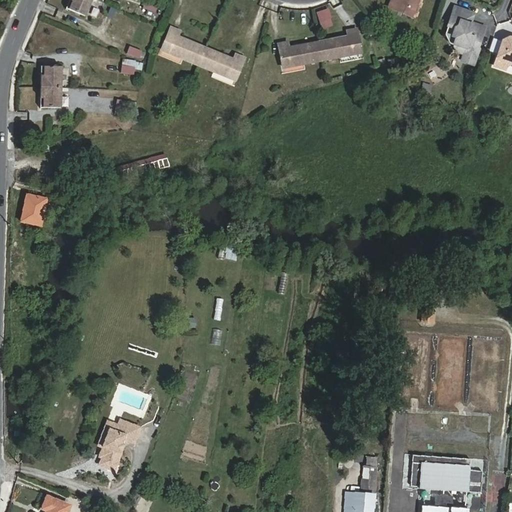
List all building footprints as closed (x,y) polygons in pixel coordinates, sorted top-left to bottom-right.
[(91,0),(70,0),(73,1),(69,9),(85,16),(91,0)] [(421,0),(402,0),(401,2),(396,0),(395,0),(392,9),(409,16),(412,10),(417,12),(421,0)] [(477,14),(458,8),(452,27),(458,29),(456,37),(459,38),(457,45),(461,52),(480,59),(482,50),(482,48),(488,28),(477,24),(475,20),(477,14)] [(200,64),(207,48),(178,36),(180,30),(172,27),(164,44),(172,47),(170,51),(200,64)] [(458,29),(452,27),(449,35),(454,44),(457,45),(459,38),(456,37),(458,29)] [(319,43),(323,61),(353,55),(352,48),(360,47),(357,29),(347,30),(348,37),(319,43)] [(511,37),(504,41),(495,65),(506,69),(507,66),(511,63),(511,37)] [(292,67),(323,61),(319,43),(290,48),(288,42),(279,44),(282,62),(290,60),(292,67)] [(126,53),(138,58),(141,50),(128,45),(126,53)] [(352,48),(353,55),(361,53),(360,47),(352,48)] [(234,60),(207,48),(200,64),(228,76),(230,71),(237,74),(244,57),(236,54),(234,60)] [(120,74),(134,75),(134,67),(121,66),(120,74)] [(41,75),(41,87),(60,88),(61,67),(45,67),(44,75),(41,75)] [(60,88),(41,87),(41,98),(44,98),(44,108),(60,108),(60,88)] [(115,108),(129,110),(130,102),(116,100),(115,108)] [(47,142),(38,144),(40,153),(48,151),(47,142)] [(169,165),(165,153),(104,171),(107,183),(169,165)] [(40,224),(45,199),(27,195),(22,221),(40,224)] [(437,313),(426,312),(425,323),(436,324),(437,313)] [(99,462),(109,466),(111,461),(115,463),(123,442),(121,441),(122,437),(133,441),(139,425),(119,418),(115,429),(104,425),(98,443),(105,446),(99,462)] [(419,489),(483,493),(484,472),(471,471),(472,460),(414,456),(412,486),(419,486),(419,489)] [(373,511),(375,496),(347,493),(345,511),(373,511)] [(68,511),(71,505),(49,496),(44,508),(49,509),(47,511),(68,511)]
